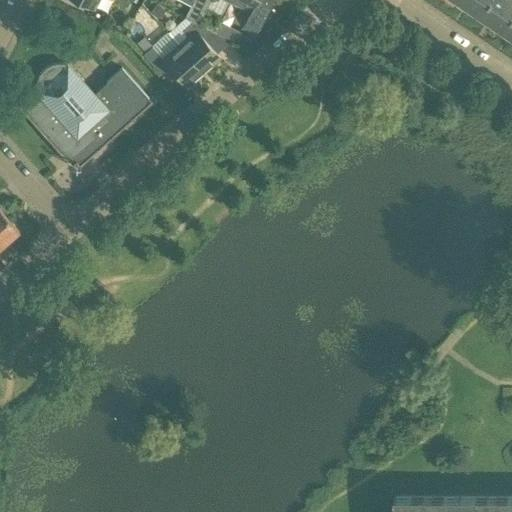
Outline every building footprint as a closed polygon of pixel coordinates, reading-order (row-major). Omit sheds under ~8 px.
[(75,0),(93,9),(98,0),(75,0)] [(231,0),(230,2),(240,7),(233,21),(255,33),(271,1),(269,0),(231,0)] [(493,0),(461,0),(460,2),(469,8),(467,11),(480,20),(482,17),(493,0)] [(511,0),(493,0),(482,17),(491,23),(489,26),(503,35),(505,32),(511,21),(511,0)] [(150,10),(159,17),(165,10),(156,3),(150,10)] [(220,19),(215,29),(226,35),(231,25),(220,19)] [(187,37),(179,44),(203,72),(220,57),(203,38),(210,31),(192,21),(182,31),(187,37)] [(143,36),(137,42),(143,49),(150,43),(143,36)] [(179,44),(163,58),(152,46),(143,54),(160,74),(169,66),(187,86),(203,72),(179,44)] [(364,61),(368,54),(362,50),(357,57),(364,61)] [(36,89),(36,91),(37,92),(20,106),(60,151),(64,147),(67,150),(70,148),(75,153),(81,148),(83,151),(86,149),(88,151),(147,98),(147,99),(148,98),(121,68),(106,81),(106,82),(93,94),(66,64),(63,63),(60,63),(58,63),(55,63),(52,64),(50,64),(47,66),(45,67),(43,68),(42,70),(40,72),(39,74),(37,77),(36,80),(36,82),(36,84),(35,86),(36,88),(36,89)] [(0,209),(0,246),(18,230),(0,209)] [(511,511),(511,495),(460,496),(460,511),(511,511)] [(460,511),(460,496),(395,496),(394,511),(460,511)]
